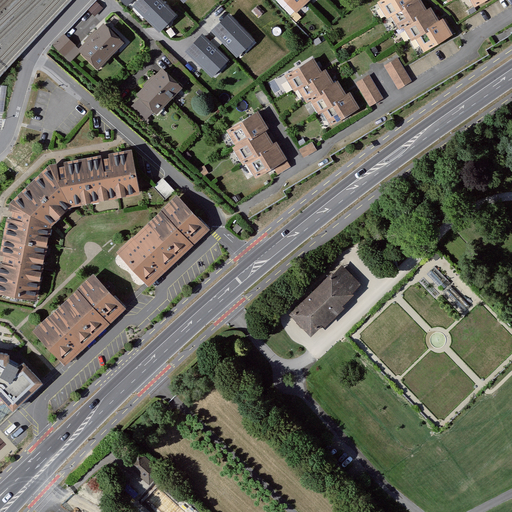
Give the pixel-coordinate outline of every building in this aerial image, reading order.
[(176,14),(161,0),(138,0),(132,7),(158,32),(176,14)] [(282,0),(293,11),(304,0),(282,0)] [(377,0),(383,11),(388,9),(399,26),(402,24),(408,34),(415,30),(423,45),(449,31),(440,14),(437,15),(430,3),(423,6),(420,0),(377,0)] [(103,7),(96,1),(88,9),(95,15),(103,7)] [(264,12),(258,6),(253,10),(260,16),(264,12)] [(254,39),(228,14),(211,32),(237,57),(254,39)] [(79,46),(65,32),(54,44),(71,60),(80,51),(97,67),(124,39),(105,19),(79,46)] [(228,60),(202,34),(184,52),(210,78),(228,60)] [(317,67),(310,55),(282,70),(290,84),(296,82),(305,99),(309,97),(314,107),(321,103),(329,118),(355,104),(346,87),(343,88),(336,76),(330,79),(322,64),(317,67)] [(398,58),(385,65),(398,89),(411,82),(398,58)] [(181,85),(161,66),(136,93),(140,97),(129,109),(145,123),(181,85)] [(370,76),(357,83),(371,106),(383,99),(370,76)] [(256,110),(224,128),(234,144),(230,146),(240,163),(244,161),(254,176),(272,166),(277,174),(289,167),(273,140),(270,142),(262,130),(266,128),(256,110)] [(313,142),(299,149),(303,157),(316,150),(313,142)] [(0,237),(0,292),(35,298),(49,224),(68,205),(137,191),(128,149),(45,164),(6,203),(0,237)] [(168,192),(174,185),(164,176),(158,184),(168,192)] [(174,193),(114,251),(147,284),(207,227),(174,193)] [(289,313),(312,335),(360,284),(341,265),(333,274),(329,271),(289,313)] [(124,306),(92,273),(31,331),(63,364),(124,306)] [(0,351),(0,397),(9,408),(38,380),(21,358),(15,364),(6,360),(6,353),(0,351)] [(137,453),(125,466),(145,484),(157,471),(137,453)] [(152,488),(140,501),(145,505),(138,511),(173,511),(176,510),(152,488)]
